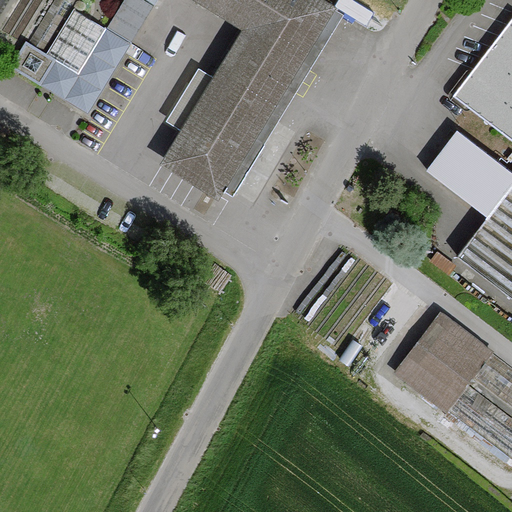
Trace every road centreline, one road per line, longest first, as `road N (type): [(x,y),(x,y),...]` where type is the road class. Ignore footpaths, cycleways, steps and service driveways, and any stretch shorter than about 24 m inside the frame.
road 1 (unclassified): [(0,106),(275,275)]
road 2 (residential): [(424,0),(275,275)]
road 3 (residential): [(275,275),(152,511)]
